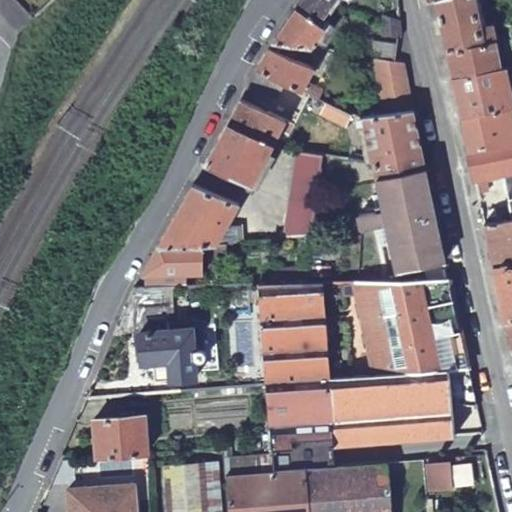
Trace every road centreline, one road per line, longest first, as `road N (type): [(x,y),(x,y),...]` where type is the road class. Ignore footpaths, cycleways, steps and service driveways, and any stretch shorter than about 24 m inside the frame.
road 1 (unclassified): [(13,511),(119,269),(266,0)]
road 2 (unclassified): [(410,0),(511,450)]
